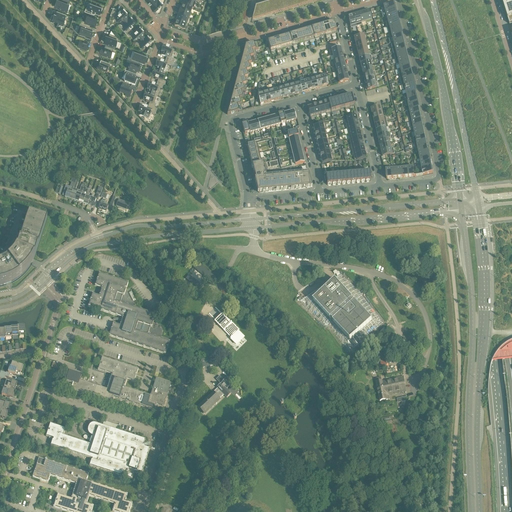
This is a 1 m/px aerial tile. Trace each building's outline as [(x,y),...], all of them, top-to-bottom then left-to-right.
[(55,0),(53,6),(65,10),(68,4),(69,0),(55,0)] [(156,0),(151,5),(150,5),(154,9),(154,10),(158,7),(159,8),(161,5),(163,4),(162,3),(159,0),(156,0)] [(183,5),(193,9),(195,3),(185,0),(183,5)] [(260,0),(259,6),(258,6),(255,7),(252,20),(274,13),(289,9),(317,0),(260,0)] [(511,0),(501,0),(510,24),(510,25),(511,23),(511,0)] [(89,2),(87,7),(86,7),(84,11),(92,14),(93,11),(94,12),(99,13),(100,11),(101,11),(102,8),(101,8),(101,7),(89,2)] [(180,10),(191,14),(190,13),(192,9),(193,9),(183,5),(181,10),(180,10)] [(115,16),(121,22),(128,15),(126,13),(127,13),(127,12),(125,10),(125,11),(123,9),(120,11),(118,12),(118,13),(115,16)] [(180,10),(178,15),(189,19),(191,14),(180,10)] [(65,15),(57,11),(56,14),(54,13),(53,15),(52,15),(50,19),(52,19),(51,20),(55,21),(54,23),(58,24),(59,23),(62,24),(65,15)] [(368,11),(363,12),(367,24),(372,22),(371,20),(368,11)] [(363,12),(358,14),(361,25),(362,25),(361,23),(366,22),(366,24),(367,24),(363,12)] [(358,14),(353,15),(356,27),(361,25),(358,14)] [(385,23),(397,20),(395,14),(386,17),(387,22),(385,23)] [(86,15),(84,21),(81,20),(80,23),(87,26),(88,23),(94,25),(97,19),(86,15)] [(128,15),(121,22),(126,28),(126,29),(129,26),(130,25),(130,26),(132,24),(134,21),(132,19),(133,19),(131,16),(130,17),(128,15)] [(178,16),(176,21),(187,25),(189,19),(178,15),(178,16)] [(356,27),(353,15),(347,17),(351,28),(356,27)] [(385,23),(387,28),(398,25),(397,20),(385,23)] [(187,25),(176,21),(174,26),(178,28),(180,29),(184,30),(186,25),(187,25)] [(333,21),(328,23),(330,32),(331,35),(337,33),(336,31),(333,21)] [(76,32),(90,37),(92,31),(88,29),(89,26),(80,23),(76,32)] [(328,23),(322,25),(325,34),(326,36),(331,35),(330,32),(328,23)] [(322,25),(317,26),(320,36),(320,38),(321,38),(320,37),(321,36),(322,36),(325,35),(325,36),(326,36),(325,34),(322,25)] [(387,28),(388,33),(399,30),(398,25),(387,28)] [(131,34),(137,40),(144,33),(143,31),(144,30),(141,28),(139,26),(137,29),(136,28),(134,30),(135,30),(133,32),(131,34)] [(317,26),(311,28),(314,37),(315,40),(320,38),(320,36),(317,26)] [(311,28),(306,30),(309,39),(309,41),(310,41),(315,40),(314,37),(311,28)] [(306,30),(300,31),(303,41),(304,43),(309,41),(309,39),(306,30)] [(388,33),(389,38),(401,35),(399,30),(388,33)] [(300,31),(295,33),(298,42),(298,44),(304,43),(303,41),(300,31)] [(109,44),(114,46),(114,45),(118,36),(109,33),(108,36),(105,35),(103,42),(109,44)] [(137,40),(143,46),(144,45),(146,43),(147,43),(149,42),(148,41),(149,41),(151,39),(149,37),(149,36),(147,34),(147,35),(146,35),(144,33),(137,40)] [(295,33),(289,35),(292,44),(293,46),(298,44),(298,42),(295,33)] [(77,35),(74,42),(78,43),(77,46),(81,50),(82,50),(84,53),(85,51),(85,49),(88,43),(86,42),(83,41),(84,38),(85,38),(77,35)] [(289,35),(284,36),(287,45),(287,48),(293,46),(292,44),(289,35)] [(391,43),(391,44),(402,41),(401,35),(389,38),(389,39),(392,38),(393,43),(391,43)] [(284,36),(279,38),(281,47),(282,49),(287,48),(287,45),(284,36)] [(279,38),(273,39),(276,49),(277,51),(282,49),(281,47),(279,38)] [(268,41),(267,41),(270,51),(271,52),(275,50),(276,50),(276,51),(277,51),(276,49),(273,39),(268,41)] [(391,44),(392,49),(404,46),(402,41),(391,44)] [(245,45),(243,53),(255,49),(258,48),(258,47),(257,42),(253,43),(247,45),(245,45)] [(105,45),(104,48),(101,47),(99,52),(109,56),(113,48),(105,45)] [(392,49),(393,54),(405,51),(404,46),(392,49)] [(167,57),(166,61),(167,61),(172,63),(174,64),(175,60),(171,59),(172,56),(174,51),(172,50),(169,49),(169,48),(166,47),(166,48),(164,47),(163,49),(162,49),(162,50),(161,52),(162,52),(161,55),(167,57)] [(331,50),(328,50),(330,56),(332,56),(332,55),(342,53),(340,47),(331,50)] [(243,53),(242,59),(249,57),(253,56),(257,55),(255,49),(243,53)] [(127,59),(136,62),(137,59),(143,62),(146,55),(142,54),(142,53),(139,52),(138,52),(134,51),(133,51),(130,57),(128,56),(127,59)] [(393,54),(395,59),(406,56),(405,51),(393,54)] [(359,59),(360,64),(372,61),(371,56),(359,59)] [(395,59),(396,65),(407,62),(406,56),(395,59)] [(242,59),(240,66),(250,64),(251,63),(249,57),(242,59)] [(333,61),(331,61),(333,67),(344,64),(343,58),(333,61)] [(101,59),(97,70),(107,74),(111,63),(101,59)] [(157,67),(156,70),(163,73),(163,72),(164,72),(165,73),(166,69),(167,66),(166,65),(170,67),(172,63),(167,61),(166,61),(164,64),(163,63),(161,62),(158,62),(157,64),(156,64),(156,65),(155,67),(156,67),(157,67)] [(360,64),(362,69),(371,67),(370,62),(372,61),(360,64)] [(397,70),(409,67),(407,62),(396,65),(398,64),(400,69),(397,70)] [(129,69),(128,72),(135,75),(136,72),(139,73),(142,67),(131,63),(128,69),(129,69)] [(240,66),(238,73),(246,71),(252,69),(250,64),(240,66)] [(344,64),(333,67),(334,67),(334,68),(335,72),(346,70),(344,64)] [(397,70),(399,75),(410,72),(409,67),(397,70)] [(158,80),(157,83),(158,84),(163,86),(164,86),(166,82),(162,81),(165,73),(163,72),(163,73),(156,70),(155,72),(154,72),(153,72),(153,73),(152,75),(153,75),(152,78),(155,79),(158,80)] [(129,73),(125,71),(124,75),(127,76),(124,82),(134,86),(137,79),(134,78),(135,75),(129,73)] [(238,73),(236,80),(246,77),(248,77),(246,71),(238,73)] [(399,75),(400,80),(411,78),(410,72),(399,75)] [(325,74),(319,76),(319,77),(320,77),(323,87),(328,85),(325,75),(325,74)] [(347,75),(336,77),(337,79),(338,84),(339,83),(348,81),(347,75)] [(314,76),(308,78),(312,90),(317,88),(314,78),(315,78),(314,76)] [(236,80),(234,87),(245,84),(246,84),(248,83),(246,77),(236,80)] [(315,78),(314,78),(317,88),(323,87),(320,77),(319,77),(315,78)] [(364,80),(365,85),(377,82),(376,77),(364,80)] [(304,79),(303,79),(304,81),(307,91),(312,90),(308,78),(304,79)] [(296,81),(293,82),(294,84),(296,94),(301,93),(299,83),(298,80),(296,81)] [(299,83),(301,93),(307,91),(304,81),(303,81),(299,83)] [(293,82),(288,83),(288,86),(291,96),(296,94),(294,84),(293,82)] [(377,82),(365,85),(367,90),(376,88),(375,83),(377,82)] [(148,90),(147,93),(157,96),(159,92),(160,89),(162,89),(163,86),(158,84),(157,83),(156,87),(155,86),(152,85),(149,84),(149,87),(148,87),(147,88),(147,89),(147,90),(148,90)] [(287,84),(282,85),(283,87),(286,97),(291,96),(288,86),(288,83),(287,84)] [(123,84),(119,93),(126,95),(125,97),(130,98),(131,94),(132,95),(132,94),(131,94),(132,91),(130,90),(131,87),(123,84)] [(234,87),(233,94),(243,91),(246,90),(245,84),(234,87)] [(278,89),(281,99),(286,97),(283,87),(278,89)] [(272,88),(267,89),(270,102),(276,100),(273,90),(272,90),(272,88)] [(267,89),(262,91),(262,93),(265,103),(270,102),(267,89)] [(233,94),(231,101),(241,98),(244,97),(243,91),(233,94)] [(150,103),(149,106),(155,108),(156,105),(154,104),(157,96),(147,93),(146,95),(145,95),(144,97),(144,98),(143,100),(145,101),(146,101),(146,102),(148,103),(148,102),(149,102),(150,103)] [(265,103),(262,93),(257,95),(256,101),(259,100),(260,105),(265,103)] [(347,96),(346,96),(350,107),(354,106),(354,103),(353,101),(351,95),(350,95),(348,96),(347,96)] [(343,97),(342,97),(345,108),(345,109),(345,110),(350,108),(350,107),(346,96),(345,96),(345,97),(343,97)] [(231,101),(229,108),(240,105),(243,104),(241,98),(231,101)] [(333,100),(336,112),(341,111),(341,110),(340,110),(337,99),(336,99),(334,100),(333,100)] [(329,101),(328,101),(331,113),(331,114),(336,112),(333,100),(332,100),(331,101),(329,101)] [(323,103),(326,113),(326,115),(331,113),(328,101),(326,102),(323,103)] [(318,104),(321,115),(326,113),(323,103),(322,103),(320,104),(320,103),(318,104)] [(313,106),(312,106),(315,116),(321,115),(318,104),(317,105),(315,105),(313,106)] [(229,108),(227,115),(238,112),(240,112),(242,111),(240,105),(229,108)] [(155,108),(149,106),(147,109),(147,108),(144,107),(144,108),(141,107),(140,109),(139,109),(138,112),(139,112),(140,113),(139,115),(145,118),(149,119),(151,114),(155,115),(157,109),(155,108)] [(308,107),(307,107),(309,113),(309,116),(310,118),(315,116),(312,106),(310,106),(308,107)] [(371,109),(373,114),(380,113),(384,112),(383,106),(381,107),(380,107),(371,109)] [(293,111),(288,112),(291,121),(296,120),(296,119),(297,119),(296,116),(295,116),(293,111)] [(373,114),(374,120),(380,118),(386,117),(383,117),(382,112),(384,112),(380,113),(373,114)] [(356,116),(345,118),(346,124),(357,121),(356,119),(357,119),(356,116)] [(374,120),(375,125),(380,124),(387,122),(386,117),(380,118),(374,120)] [(346,124),(345,124),(346,129),(358,126),(358,124),(357,122),(357,121),(346,124)] [(375,125),(377,130),(380,129),(388,127),(387,122),(380,124),(375,125)] [(325,123),(313,126),(314,129),(313,129),(314,131),(314,132),(325,129),(326,129),(325,123)] [(358,126),(346,129),(348,135),(360,132),(359,129),(359,127),(358,127),(358,126)] [(377,130),(378,135),(380,135),(389,133),(389,132),(387,133),(386,128),(388,128),(388,127),(380,129),(377,130)] [(360,132),(348,135),(349,140),(361,137),(360,134),(360,132)] [(378,135),(379,141),(380,140),(391,138),(389,133),(380,135),(378,135)] [(361,137),(349,140),(350,145),(362,142),(362,140),(361,137)] [(380,144),(380,146),(390,144),(388,139),(391,138),(380,140),(379,141),(380,144)] [(326,140),(317,142),(317,145),(318,147),(329,145),(330,145),(329,139),(326,140)] [(362,142),(350,145),(352,150),(363,148),(363,145),(362,143),(362,142)] [(363,148),(352,150),(353,156),(365,153),(364,150),(364,148),(363,148)] [(382,151),(383,157),(385,156),(387,156),(395,154),(393,148),(382,151)] [(331,155),(321,158),(321,160),(322,163),(331,161),(334,161),(332,155),(331,155)] [(262,164),(252,166),(255,179),(254,179),(258,193),(307,188),(311,188),(307,171),(279,174),(279,173),(278,172),(278,171),(277,170),(277,169),(276,168),(275,167),(274,166),(274,165),(273,165),(272,164),(270,164),(269,163),(268,163),(267,163),(266,163),(263,164),(262,164)] [(369,170),(364,170),(364,173),(365,181),(366,181),(369,181),(370,181),(370,177),(372,177),(371,172),(369,172),(369,170)] [(65,198),(69,199),(75,184),(76,181),(72,179),(71,182),(72,183),(71,187),(66,186),(62,196),(65,197),(65,198)] [(76,181),(75,184),(69,199),(74,201),(76,193),(77,193),(78,190),(76,190),(78,182),(76,181)] [(74,201),(78,202),(83,188),(84,186),(82,185),(80,191),(78,190),(77,193),(76,193),(74,201)] [(90,198),(87,205),(87,206),(95,208),(98,200),(100,195),(103,188),(99,187),(97,193),(95,198),(96,198),(95,199),(90,198)] [(78,202),(83,204),(85,196),(86,196),(87,193),(85,192),(86,189),(83,188),(78,202)] [(113,197),(109,207),(114,209),(115,207),(126,211),(128,205),(118,201),(118,202),(117,202),(118,199),(113,197)] [(100,204),(98,209),(106,212),(108,207),(104,205),(105,202),(106,201),(102,200),(102,201),(101,201),(100,204)] [(12,257),(12,258),(18,262),(20,259),(30,265),(31,264),(32,262),(33,261),(33,260),(33,259),(34,258),(35,256),(35,254),(47,218),(29,213),(17,249),(16,251),(16,252),(15,254),(14,255),(13,256),(12,257)] [(5,264),(3,265),(6,275),(14,272),(17,279),(18,278),(20,277),(21,276),(23,274),(24,273),(25,272),(27,270),(28,269),(29,267),(30,265),(20,259),(18,262),(12,258),(11,259),(9,261),(8,262),(7,262),(6,263),(5,264)] [(194,269),(212,283),(216,278),(198,264),(194,269)] [(6,275),(3,265),(2,265),(1,266),(0,266),(0,286),(1,286),(3,285),(5,285),(7,284),(8,284),(9,283),(10,283),(12,282),(14,281),(15,280),(17,279),(14,272),(6,275)] [(100,295),(100,296),(120,303),(122,295),(124,295),(125,291),(126,290),(124,289),(124,288),(126,289),(128,283),(99,273),(97,279),(99,280),(98,281),(97,280),(95,286),(102,288),(102,289),(101,289),(101,290),(99,290),(99,291),(98,291),(100,292),(100,295),(99,295),(100,295)] [(189,275),(186,279),(199,290),(202,286),(189,275)] [(335,280),(322,292),(313,300),(331,319),(333,321),(333,322),(350,341),(373,321),(355,302),(354,302),(352,300),(353,299),(335,280)] [(151,313),(120,303),(100,296),(92,294),(90,300),(92,300),(92,301),(90,301),(88,307),(104,312),(123,318),(123,319),(122,319),(122,320),(118,319),(113,319),(113,321),(116,321),(119,321),(121,322),(121,323),(120,324),(121,325),(120,326),(113,323),(111,329),(113,330),(112,331),(111,330),(109,336),(165,354),(167,348),(165,348),(166,347),(168,347),(169,342),(167,341),(147,334),(150,327),(152,327),(153,323),(153,321),(152,321),(152,320),(154,320),(156,314),(151,313)] [(229,336),(225,340),(237,351),(247,341),(244,339),(245,338),(239,331),(240,330),(232,322),(231,323),(222,314),(214,322),(229,336)] [(17,327),(17,328),(18,336),(25,335),(25,331),(24,331),(24,326),(17,327)] [(493,359),(493,360),(502,359),(511,358),(511,340),(510,341),(509,342),(507,343),(506,344),(504,345),(503,346),(502,346),(501,347),(500,349),(498,350),(497,351),(496,353),(495,354),(495,356),(494,357),(493,359)] [(214,365),(212,356),(200,358),(202,368),(210,367),(210,366),(214,365)] [(68,369),(64,382),(70,384),(68,391),(111,405),(113,398),(154,412),(157,404),(163,407),(168,394),(170,386),(171,383),(170,382),(157,379),(156,378),(155,381),(150,395),(151,395),(151,396),(132,390),(123,387),(124,386),(126,381),(125,380),(126,379),(132,381),(134,382),(135,376),(134,376),(134,374),(136,375),(138,369),(102,357),(98,370),(111,375),(106,389),(81,381),(83,374),(68,369)] [(6,373),(5,376),(8,377),(9,374),(15,375),(19,376),(23,366),(12,362),(10,368),(10,367),(8,372),(6,372),(6,373)] [(216,388),(217,389),(198,407),(204,414),(223,395),(225,397),(226,398),(231,394),(226,390),(230,386),(225,380),(223,381),(219,377),(216,380),(220,384),(216,388)] [(403,377),(376,383),(378,392),(386,390),(386,388),(404,384),(403,377)] [(6,381),(4,388),(14,391),(17,384),(17,383),(12,382),(6,381)] [(386,390),(378,392),(380,401),(389,400),(388,395),(406,392),(404,384),(386,388),(386,390)] [(14,391),(4,388),(2,395),(6,397),(7,396),(12,398),(14,391)] [(0,401),(0,409),(8,412),(10,405),(10,404),(5,403),(0,401)] [(118,426),(104,422),(102,426),(117,430),(118,426)] [(117,431),(112,429),(108,428),(102,426),(95,424),(95,423),(94,423),(93,423),(92,423),(91,424),(90,424),(89,425),(88,426),(87,427),(87,428),(87,429),(87,430),(87,431),(87,432),(87,433),(88,433),(88,434),(89,434),(89,435),(90,435),(90,436),(91,436),(90,440),(90,441),(90,442),(89,444),(63,436),(65,429),(50,424),(48,429),(46,436),(53,439),(50,446),(92,459),(89,466),(132,480),(134,473),(141,475),(150,449),(143,447),(145,440),(117,431)] [(171,449),(164,447),(152,484),(159,487),(171,449)] [(72,494),(72,496),(71,499),(69,498),(57,494),(53,507),(55,508),(64,511),(66,511),(91,511),(93,506),(86,504),(87,503),(89,496),(115,504),(112,511),(129,511),(132,504),(125,501),(127,495),(86,481),(89,474),(47,461),(44,460),(39,458),(37,464),(38,464),(37,465),(35,471),(35,472),(34,472),(32,477),(48,483),(50,477),(49,477),(49,475),(51,476),(74,484),(76,484),(72,494)]
